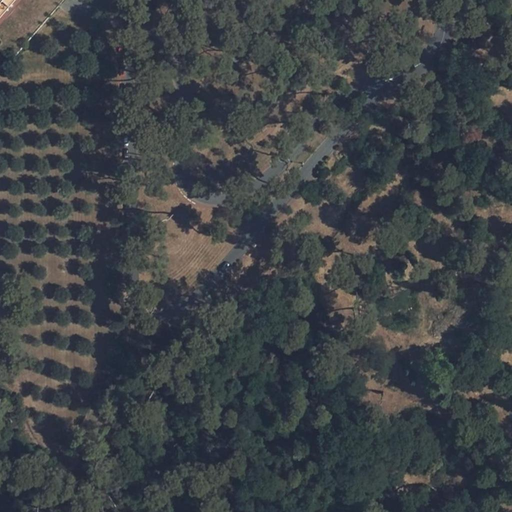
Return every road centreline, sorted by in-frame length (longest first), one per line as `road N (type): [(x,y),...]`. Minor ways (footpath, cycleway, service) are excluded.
road 1 (residential): [(423,53),(352,116),(185,307),(155,318),(132,297),(121,0)]
road 2 (residential): [(127,0),(173,68),(183,96),(181,175),(188,191),(205,199),(251,189),(329,108),(423,53)]
